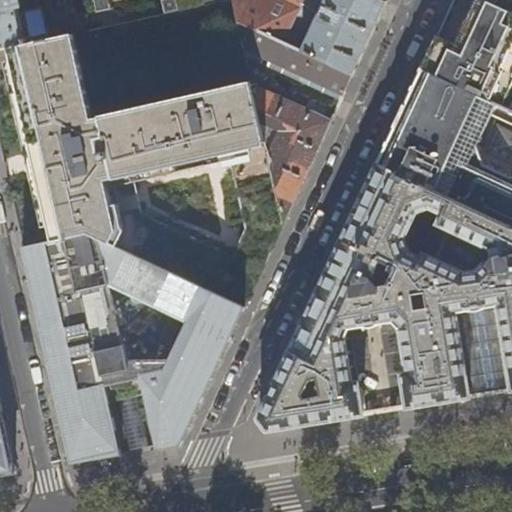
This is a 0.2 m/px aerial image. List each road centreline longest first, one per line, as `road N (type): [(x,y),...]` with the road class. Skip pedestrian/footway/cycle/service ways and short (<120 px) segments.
road 1 (residential): [(180,511),(420,0)]
road 2 (secondary): [(250,511),(511,468)]
road 3 (residential): [(51,511),(0,279)]
